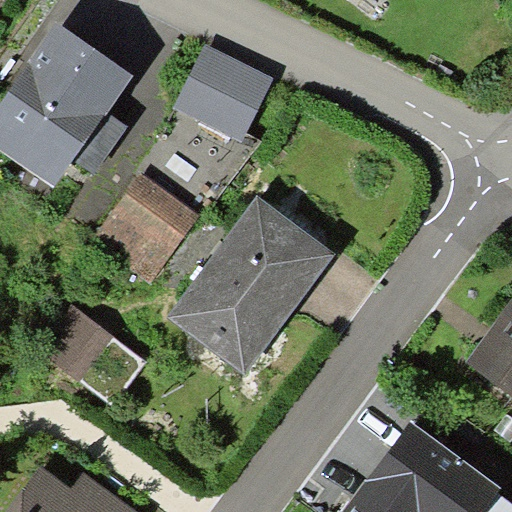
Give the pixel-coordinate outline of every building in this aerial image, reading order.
[(144,85),(59,26),(0,111),(0,147),(68,194),(144,85)] [(343,264),(261,203),(171,325),(253,386),(343,264)] [(511,309),(469,366),(511,398),(511,309)] [(504,511),(511,503),(413,429),(350,511),(504,511)] [(73,489),(38,464),(2,511),(139,511),(85,473),(73,489)]
